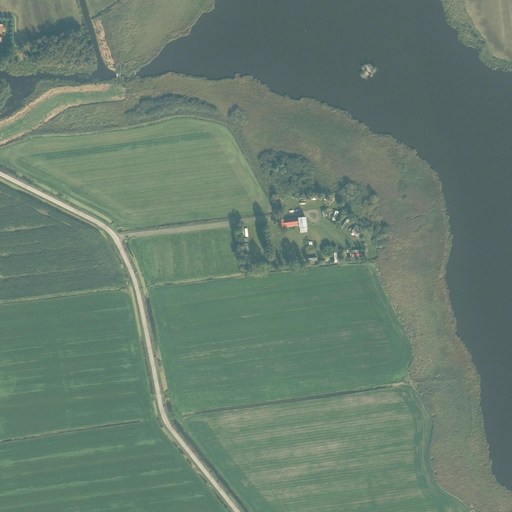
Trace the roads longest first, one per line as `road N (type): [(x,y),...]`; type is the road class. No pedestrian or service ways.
road 1 (tertiary): [(234,511),(165,424),(136,290),(113,236),(0,173)]
road 2 (track): [(115,239),(280,217)]
